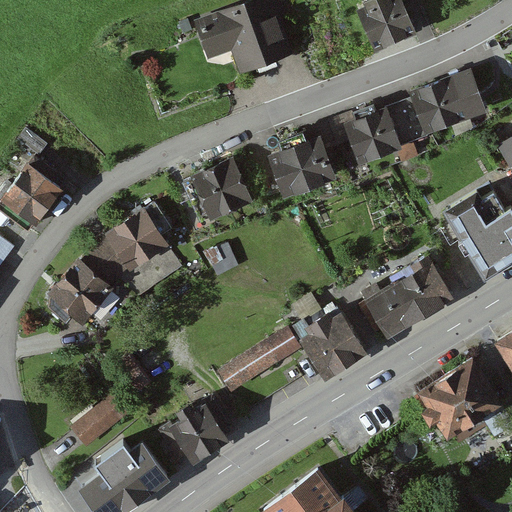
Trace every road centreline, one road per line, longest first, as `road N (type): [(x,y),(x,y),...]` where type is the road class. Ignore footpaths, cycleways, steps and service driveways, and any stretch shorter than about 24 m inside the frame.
road 1 (residential): [(511,9),(442,48),(126,172),(76,211),(0,320)]
road 2 (secondary): [(511,292),(277,435),(168,511)]
road 3 (residential): [(0,367),(57,511)]
